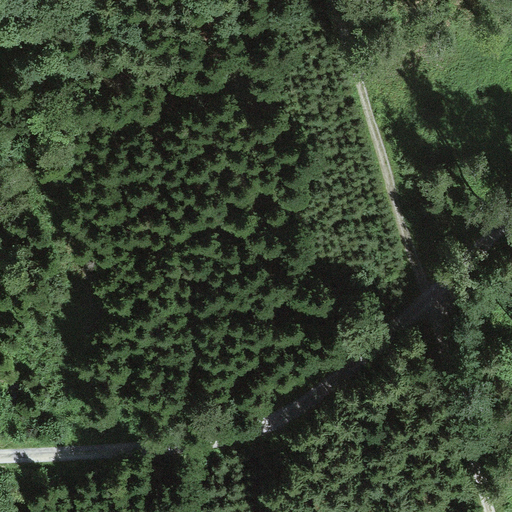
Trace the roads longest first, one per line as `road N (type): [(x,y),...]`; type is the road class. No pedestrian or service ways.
road 1 (track): [(0,459),(257,425),(349,376),(511,209)]
road 2 (track): [(336,0),(486,511)]
